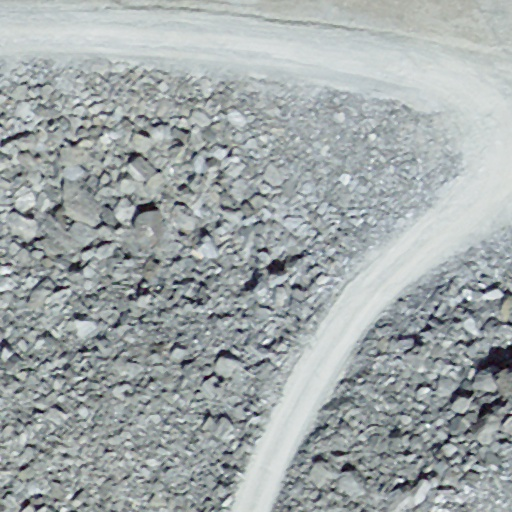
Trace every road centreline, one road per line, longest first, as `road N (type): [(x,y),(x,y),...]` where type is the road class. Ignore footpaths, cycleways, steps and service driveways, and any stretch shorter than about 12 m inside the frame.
road 1 (track): [(0,32),(181,30),(511,88)]
road 2 (track): [(511,142),(478,195),(368,299),(329,351),(251,511)]
